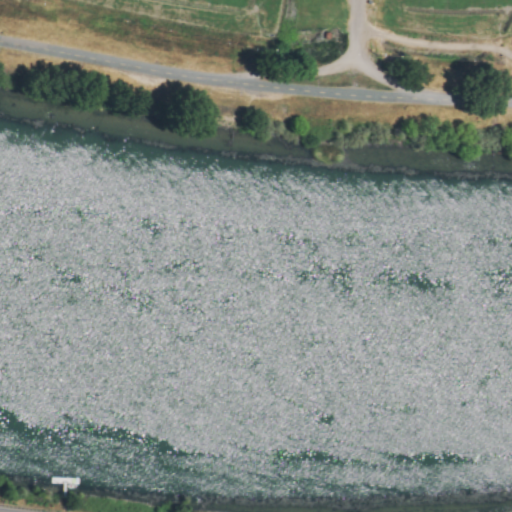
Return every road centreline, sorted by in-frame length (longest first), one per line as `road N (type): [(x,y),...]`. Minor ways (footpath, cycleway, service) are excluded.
road 1 (tertiary): [(511,101),(203,80),(0,42)]
road 2 (track): [(511,57),(379,35),(353,44)]
